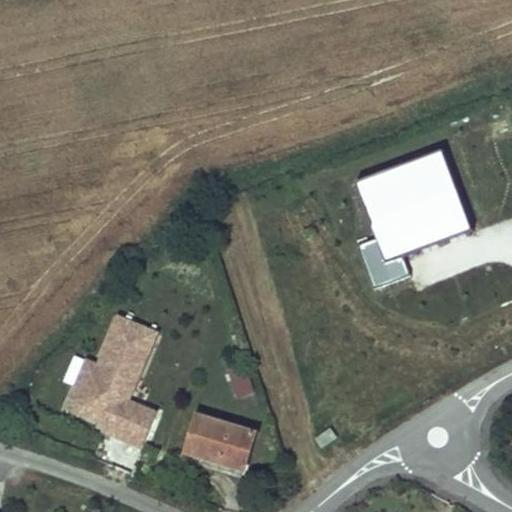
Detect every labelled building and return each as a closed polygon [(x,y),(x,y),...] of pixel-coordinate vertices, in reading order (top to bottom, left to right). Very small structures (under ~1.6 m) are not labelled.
[(442,147),(356,178),(386,261),(472,230),(442,147)] [(360,246),(368,267),(384,261),(376,241),(360,246)] [(159,413),(132,401),(161,334),(119,316),(99,365),(87,360),(66,409),(106,426),(103,434),(143,451),(159,413)] [(245,367),(228,373),(238,400),(254,394),(245,367)] [(198,415),(185,458),(248,478),(261,435),(198,415)] [(330,429),(315,439),(321,449),(337,438),(330,429)]
